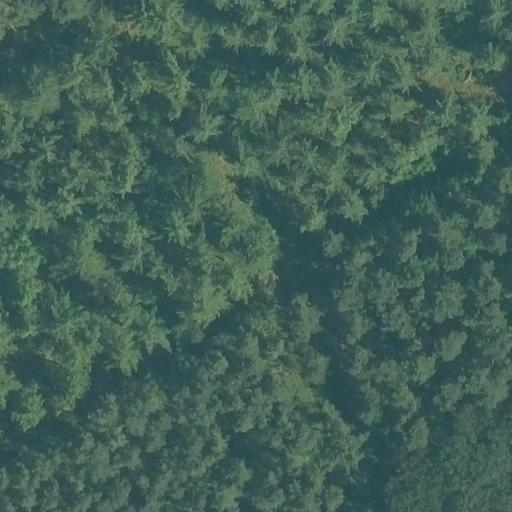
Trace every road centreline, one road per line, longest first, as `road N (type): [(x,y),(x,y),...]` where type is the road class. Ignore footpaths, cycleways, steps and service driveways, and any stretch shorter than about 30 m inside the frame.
road 1 (track): [(0,424),(326,241),(511,125)]
road 2 (track): [(299,256),(203,0)]
road 3 (track): [(264,276),(351,511)]
